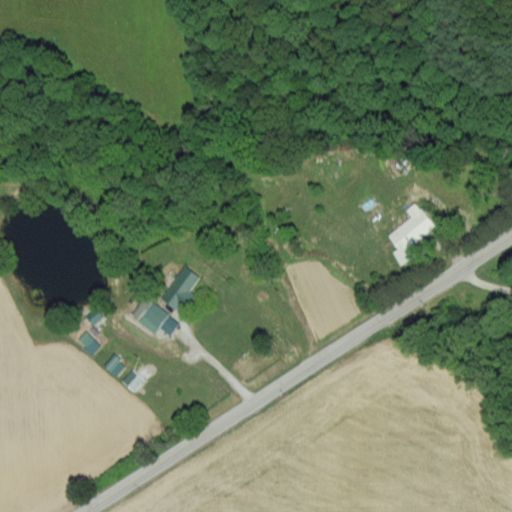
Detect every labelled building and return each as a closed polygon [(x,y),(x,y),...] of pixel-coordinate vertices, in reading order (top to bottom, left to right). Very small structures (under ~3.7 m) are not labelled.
[(411,214),(387,233),(398,246),(392,251),(402,263),(417,251),(411,244),(436,224),(416,199),(405,208),(411,214)] [(162,298),(180,309),(200,273),(182,263),(162,298)] [(131,311),(137,316),(150,301),(144,296),(131,311)] [(154,331),(158,325),(170,333),(180,319),(151,300),(138,320),(154,331)] [(145,378),(132,367),(121,379),(135,390),(145,378)]
